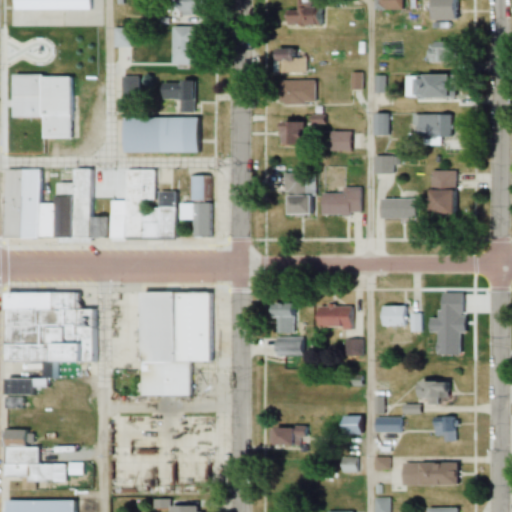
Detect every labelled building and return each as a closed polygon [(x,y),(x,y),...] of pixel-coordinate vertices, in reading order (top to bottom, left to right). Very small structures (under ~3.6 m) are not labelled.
[(91,10),(91,0),(11,0),(11,10),(91,10)] [(168,0),(169,21),(198,21),(198,0),(168,0)] [(317,24),(316,8),(312,8),(311,0),(294,0),(295,12),(282,13),(282,26),(317,24)] [(456,20),(455,0),(426,0),(426,20),(456,20)] [(170,27),(171,66),(196,65),(195,26),(170,27)] [(113,47),(129,47),(129,28),(113,28),(113,47)] [(444,47),(425,47),(425,61),(444,61),(444,47)] [(271,72),(305,72),(305,57),(295,57),(295,49),(271,49),(271,72)] [(409,75),(409,98),(451,98),(451,75),(409,75)] [(9,119),(39,119),(39,139),(72,139),(72,76),(9,76),(9,119)] [(178,100),(178,114),(193,114),(193,81),(159,81),(159,100),(178,100)] [(314,81),(277,81),(277,104),(314,104),(314,81)] [(201,152),(128,150),(129,114),(201,116),(201,152)] [(451,138),(451,115),(412,115),(412,138),(451,138)] [(325,119),(276,119),(276,144),(316,144),(316,126),(325,126),(325,119)] [(350,132),(327,132),(327,152),(350,152),(350,132)] [(393,156),(373,156),(373,174),(393,174),(393,156)] [(1,238),(178,239),(178,221),(191,221),(191,238),(211,238),(212,175),(189,175),(189,203),(177,203),(177,192),(156,191),(157,170),(124,170),(123,201),(108,201),(108,218),(92,218),(93,169),(70,169),(70,183),(52,183),(52,192),(43,192),(43,170),(1,170),(1,238)] [(453,171),(426,171),(426,214),(453,214),(453,171)] [(285,192),(306,192),(306,176),(285,176),(285,192)] [(361,188),(341,188),(341,193),(320,193),(320,216),(361,216),(361,188)] [(316,196),(283,196),(283,217),(316,217),(316,196)] [(414,199),(378,199),(378,219),(414,219),(414,199)] [(215,356),(148,355),(148,288),(216,289),(215,356)] [(1,364),(41,364),(41,378),(56,378),(56,363),(93,363),(93,310),(75,310),(75,293),(1,293),(1,364)] [(294,334),(294,304),(266,304),(266,334),(294,334)] [(314,307),(314,329),(352,329),(352,307),(314,307)] [(379,326),(406,326),(406,307),(379,307),(379,326)] [(413,332),(418,331),(415,320),(410,322),(413,332)] [(344,355),(360,355),(360,340),(344,340),(344,355)] [(272,343),(273,355),(302,355),(302,343),(272,343)] [(447,401),(447,382),(413,382),(413,401),(447,401)] [(402,405),(402,413),(418,413),(418,405),(402,405)] [(1,477),(25,478),(25,483),(67,483),(67,464),(39,464),(39,446),(38,446),(38,435),(26,435),(26,413),(1,413),(1,477)] [(363,416),(335,416),(335,434),(363,434),(363,416)] [(372,417),(372,433),(400,433),(400,417),(372,417)] [(441,441),(456,441),(456,417),(432,417),(432,436),(441,436),(441,441)] [(268,445),(302,445),(302,428),(268,428),(268,445)] [(357,473),(357,458),(339,458),(339,473),(357,473)] [(374,458),(374,471),(387,471),(387,458),(374,458)] [(294,460),(269,460),(269,484),(294,484),(294,460)] [(455,486),(455,464),(400,464),(400,486),(455,486)] [(373,499),(373,511),(390,511),(390,499),(373,499)] [(166,511),(198,511),(199,506),(169,506),(169,500),(154,501),(154,509),(167,508),(166,511)] [(72,511),(72,501),(1,501),(1,511),(72,511)]
